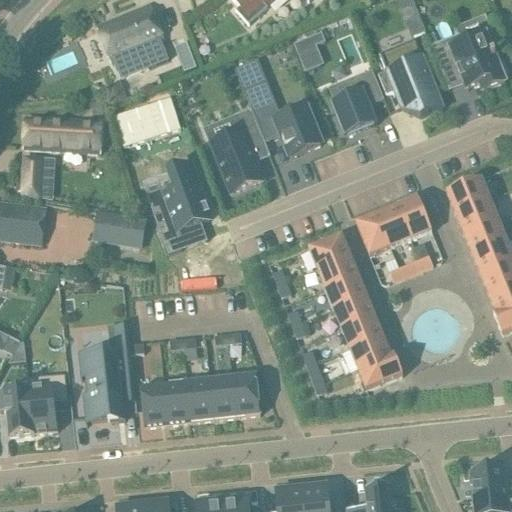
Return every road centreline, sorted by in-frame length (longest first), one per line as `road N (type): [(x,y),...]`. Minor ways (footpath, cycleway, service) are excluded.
road 1 (residential): [(0,479),(422,433)]
road 2 (residential): [(233,234),(485,127),(511,126)]
road 3 (unknown): [(0,247),(127,257)]
